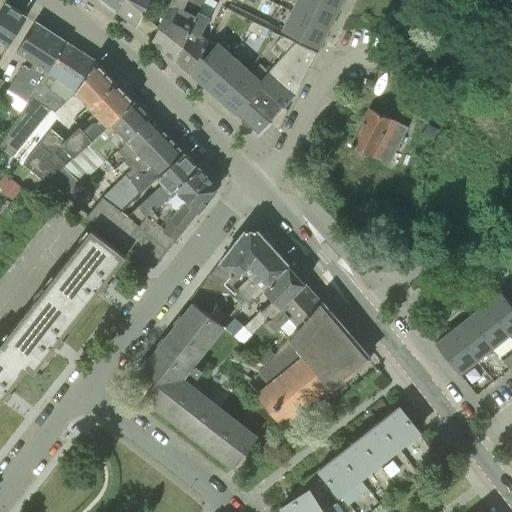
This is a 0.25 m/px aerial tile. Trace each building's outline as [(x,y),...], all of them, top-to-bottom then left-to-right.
[(118,9),(137,25),(149,0),(118,0),(115,7),(118,9)] [(205,0),(169,0),(152,39),(172,56),(197,9),(201,11),(204,3),(205,0)] [(328,30),(330,26),(337,11),(314,0),(297,0),(291,11),(328,30)] [(314,0),(337,11),(342,0),(314,0)] [(6,2),(0,10),(0,43),(7,47),(27,16),(6,2)] [(188,70),(206,37),(202,34),(210,16),(201,11),(197,9),(172,56),(188,70)] [(282,30),(312,45),(319,48),(328,30),(291,11),(282,30)] [(260,36),(265,27),(252,21),(248,30),(260,36)] [(67,42),(36,22),(17,51),(34,63),(30,68),(24,65),(8,90),(28,103),(32,96),(48,70),(67,42)] [(277,43),(286,52),(295,42),(283,36),(277,43)] [(218,48),(206,37),(188,70),(204,85),(230,56),(220,46),(218,48)] [(75,92),(77,91),(97,61),(67,42),(48,70),(32,96),(52,108),(55,111),(60,107),(68,100),(75,92)] [(282,111),(295,96),(317,53),(295,42),(286,52),(260,82),(264,85),(238,113),(260,133),(259,134),(260,135),(275,118),(278,121),(284,114),(282,111)] [(247,70),(230,56),(204,85),(220,100),(247,70)] [(53,130),(24,166),(45,183),(47,181),(48,181),(64,166),(86,145),(87,145),(135,101),(97,61),(77,91),(75,92),(100,119),(98,120),(94,121),(84,129),(80,126),(64,140),(53,130)] [(259,82),(247,70),(220,100),(237,114),(238,113),(264,85),(260,82),(259,82)] [(0,146),(12,157),(42,120),(52,108),(32,96),(28,103),(29,103),(22,113),(0,145),(0,146)] [(151,118),(135,101),(87,145),(86,145),(64,166),(80,181),(82,183),(104,161),(117,149),(126,140),(151,118)] [(394,135),(400,123),(370,107),(351,145),(356,148),(358,152),(363,155),(367,154),(389,165),(402,139),(394,135)] [(123,209),(135,197),(156,177),(157,176),(184,153),(151,118),(126,140),(117,149),(126,159),(125,161),(132,169),(105,195),(123,209)] [(511,119),(454,119),(453,193),(511,193),(511,119)] [(157,176),(156,177),(162,183),(137,206),(146,214),(177,188),(175,186),(198,167),(184,153),(157,176)] [(80,181),(64,166),(48,181),(63,197),(80,181)] [(126,216),(125,217),(119,212),(123,209),(105,195),(101,198),(87,215),(154,268),(177,240),(215,192),(214,183),(198,167),(175,186),(177,188),(146,214),(137,224),(126,216)] [(2,192),(13,200),(22,188),(10,180),(2,192)] [(210,275),(229,291),(228,294),(230,295),(230,294),(245,307),(271,281),(272,281),(289,265),(272,246),(256,228),(255,228),(254,228),(247,228),(246,229),(210,275)] [(102,290),(107,284),(105,282),(126,256),(91,229),(89,231),(46,286),(80,314),(100,288),(102,290)] [(280,289),(251,320),(245,326),(252,334),(255,331),(304,282),(289,265),(272,281),(280,289)] [(228,294),(229,291),(210,275),(190,300),(193,302),(211,316),(211,315),(228,294)] [(255,331),(264,340),(289,317),(298,327),(321,301),(304,282),(255,331)] [(56,347),(62,341),(60,339),(80,314),(46,286),(0,344),(27,367),(34,372),(55,346),(56,347)] [(511,305),(501,291),(500,292),(484,304),(508,335),(511,332),(511,305)] [(342,386),(339,381),(369,357),(321,301),(298,327),(290,339),(275,355),(266,366),(259,373),(268,385),(257,394),(284,426),(320,396),(324,400),(342,386)] [(224,328),(226,326),(211,315),(211,316),(193,302),(140,369),(156,381),(144,397),(233,467),(253,441),(174,378),(217,323),(224,328)] [(468,317),(493,348),(508,335),(484,304),(468,317)] [(453,329),(477,360),(493,348),(468,317),(453,329)] [(436,341),(436,342),(460,374),(461,373),(461,372),(477,360),(453,329),(437,342),(436,341)] [(4,400),(9,394),(8,392),(27,367),(0,344),(0,343),(0,401),(3,399),(4,400)] [(266,366),(275,355),(268,348),(256,360),(266,366)] [(238,351),(230,361),(247,374),(255,364),(238,351)] [(511,354),(503,361),(510,369),(511,367),(511,354)] [(399,447),(419,432),(399,406),(379,422),(399,447)] [(379,463),(399,447),(379,422),(359,437),(379,463)] [(379,463),(359,437),(339,453),(364,484),(384,469),(379,463)] [(364,484),(339,453),(319,468),(344,500),(364,484)] [(322,511),(319,507),(309,490),(281,507),(284,511),(322,511)] [(322,511),(341,511),(336,503),(322,511)]
